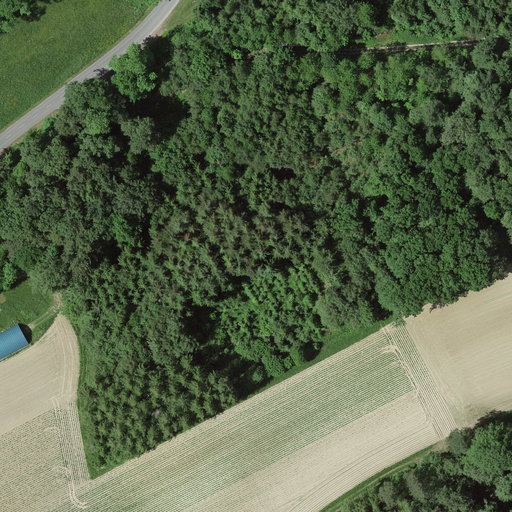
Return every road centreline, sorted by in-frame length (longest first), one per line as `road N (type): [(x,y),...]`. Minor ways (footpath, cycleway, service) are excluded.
road 1 (track): [(86,77),(130,100),(160,98),(236,60),(511,33)]
road 2 (tertiary): [(170,0),(123,48),(0,143)]
